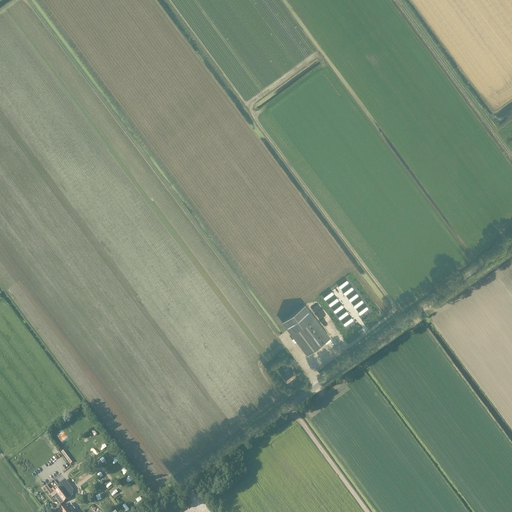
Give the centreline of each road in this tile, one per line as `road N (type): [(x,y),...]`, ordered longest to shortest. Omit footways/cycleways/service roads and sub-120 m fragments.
road 1 (track): [(26,0),(307,378),(396,309),(249,109)]
road 2 (unclassified): [(148,511),(511,242)]
road 3 (track): [(397,0),(511,154)]
